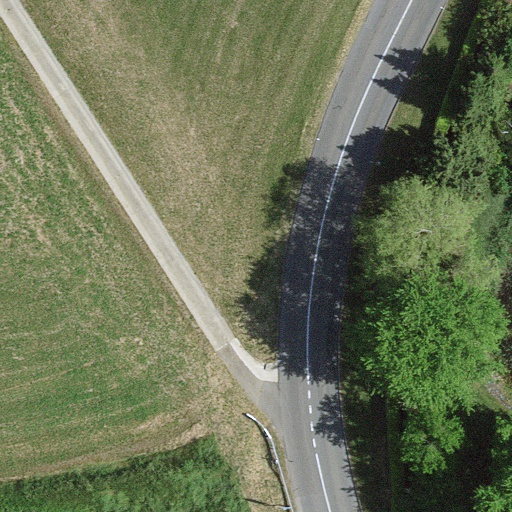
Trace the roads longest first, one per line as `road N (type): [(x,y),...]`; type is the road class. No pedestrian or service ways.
road 1 (track): [(317,441),(202,310),(5,0)]
road 2 (secondary): [(331,511),(312,383),(319,263),(354,139),(417,0)]
